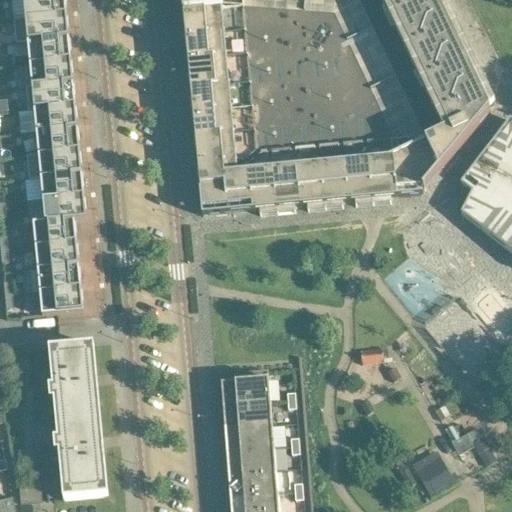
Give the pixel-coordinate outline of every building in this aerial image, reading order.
[(67,17),(65,0),(11,0),(12,1),(18,0),(23,0),(26,20),(14,21),(14,23),(67,17)] [(177,0),(178,4),(183,4),(203,218),(399,200),(421,197),(430,187),(445,180),(442,173),(491,114),(486,106),(492,103),(443,0),(177,0)] [(69,40),(67,17),(14,23),(16,45),(69,40)] [(16,46),(28,45),(30,67),(72,63),(69,40),(16,45),(16,46)] [(74,86),(72,63),(30,67),(32,88),(26,89),(26,90),(74,86)] [(28,113),(76,108),(74,86),(26,90),(28,113)] [(37,135),(78,131),(76,108),(28,113),(29,114),(35,113),(37,135)] [(511,122),(461,186),(472,194),(461,216),(511,255),(511,122)] [(27,159),(80,154),(78,131),(37,135),(39,156),(27,158),(27,159)] [(29,182),(83,176),(80,154),(27,159),(29,182)] [(43,203),(85,199),(83,176),(29,182),(41,181),(43,203)] [(33,226),(34,227),(87,222),(85,199),(43,203),(45,225),(33,226)] [(34,227),(36,249),(77,246),(75,224),(87,222),(34,227)] [(0,252),(8,252),(7,239),(0,239),(0,252)] [(79,268),(77,246),(36,249),(38,272),(79,268)] [(0,260),(1,266),(10,265),(8,252),(0,252),(0,260)] [(82,291),(79,268),(38,272),(40,295),(82,291)] [(13,298),(12,284),(2,285),(4,298),(13,298)] [(84,315),(82,291),(40,295),(42,319),(84,315)] [(5,312),(14,311),(13,298),(4,298),(5,312)] [(102,497),(88,349),(93,349),(93,348),(50,352),(53,379),(49,379),(49,380),(53,380),(54,389),(50,390),(50,391),(54,390),(61,464),(57,464),(57,465),(61,465),(62,474),(58,474),(58,475),(62,475),(65,502),(107,498),(107,497),(102,497)] [(362,353),(361,353),(363,367),(364,367),(364,366),(383,364),(383,365),(384,365),(382,351),(381,351),(381,352),(362,354),(362,353)] [(279,511),(268,373),(248,375),(249,383),(225,385),(225,384),(224,384),(224,385),(222,386),(228,469),(230,486),(231,511),(279,511)] [(362,407),(368,418),(375,414),(369,403),(362,407)] [(460,441),(460,439),(459,440),(453,429),(454,429),(453,428),(445,432),(446,433),(447,432),(453,443),(452,444),(452,445),(460,441)] [(458,450),(466,453),(471,442),(463,439),(458,450)] [(473,446),(479,456),(489,450),(483,440),(473,446)] [(417,474),(431,499),(455,485),(441,460),(417,474)] [(402,476),(409,490),(416,486),(409,472),(402,476)] [(41,485),(19,486),(20,503),(42,502),(41,485)] [(0,511),(13,511),(13,509),(12,500),(0,502),(0,511)]
